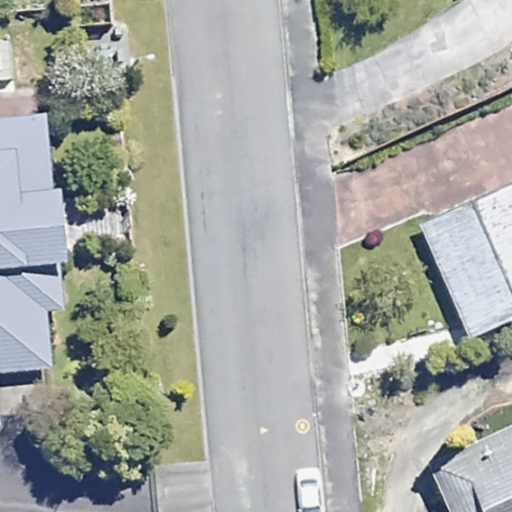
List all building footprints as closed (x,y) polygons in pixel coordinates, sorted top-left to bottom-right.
[(0,150),(0,264),(43,264),(61,263),(57,149),(0,150)] [(511,180),(424,216),(470,329),(511,311),(511,180)] [(43,264),(0,264),(0,358),(46,357),(43,264)] [(511,511),(511,420),(466,440),(476,462),(496,511),(511,511)] [(453,511),(496,511),(476,462),(439,478),(453,511)]
